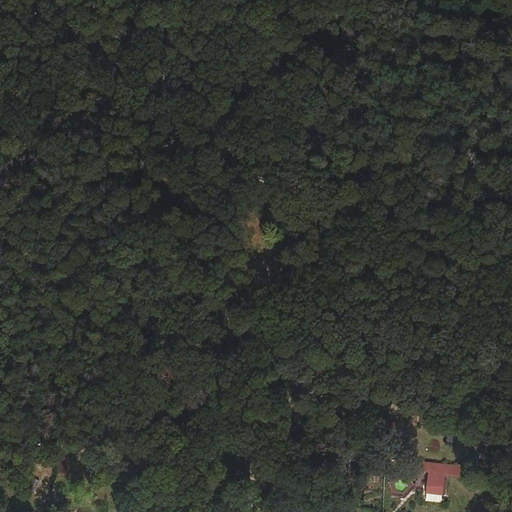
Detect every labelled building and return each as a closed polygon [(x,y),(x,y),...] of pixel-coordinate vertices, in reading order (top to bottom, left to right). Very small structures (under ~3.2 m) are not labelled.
[(265,165),(265,181),(276,181),(277,166),(265,165)] [(356,410),(355,422),(366,422),(367,410),(356,410)] [(309,425),(308,431),(321,434),(322,427),(309,425)] [(470,451),(469,460),(479,461),(479,452),(470,451)] [(429,463),(425,500),(441,502),(444,475),(456,476),(457,466),(429,463)]
